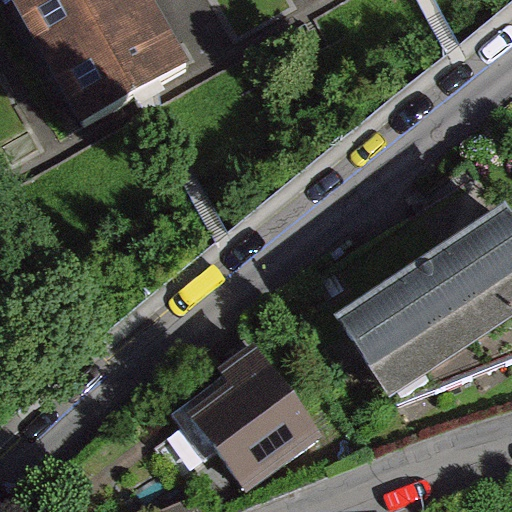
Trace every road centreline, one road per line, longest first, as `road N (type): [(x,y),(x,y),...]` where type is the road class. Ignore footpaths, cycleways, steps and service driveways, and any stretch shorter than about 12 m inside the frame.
road 1 (residential): [(0,483),(511,60)]
road 2 (residential): [(296,511),(511,430)]
